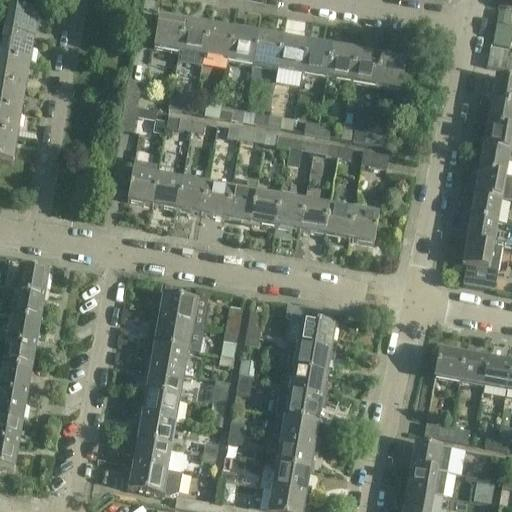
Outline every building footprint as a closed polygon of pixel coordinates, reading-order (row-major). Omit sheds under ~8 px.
[(3,37),(33,42),(37,18),(7,13),(3,37)] [(153,52),(178,56),(183,25),(158,21),(153,52)] [(178,56),(176,66),(201,70),(202,60),(208,29),(183,25),(178,56)] [(227,65),(233,34),(208,29),(202,60),(227,65)] [(252,69),(258,38),(233,34),(227,65),(252,69)] [(0,36),(0,47),(1,48),(0,52),(0,62),(29,67),(33,42),(3,37),(0,36)] [(277,73),(282,42),(258,38),(252,69),(277,73)] [(301,77),(306,47),(282,42),(277,73),(301,77)] [(326,82),(331,51),(306,47),(301,77),(326,82)] [(351,86),(356,55),(331,51),(326,82),(351,86)] [(375,90),(381,60),(356,55),(351,86),(375,90)] [(381,60),(375,90),(401,95),(406,64),(381,60)] [(29,67),(0,62),(0,87),(25,92),(29,67)] [(511,83),(495,80),(491,105),(511,108),(511,83)] [(128,84),(123,109),(137,111),(141,87),(128,84)] [(25,92),(0,87),(0,112),(21,116),(25,92)] [(268,94),(264,114),(270,115),(270,113),(274,95),(268,94)] [(170,103),(168,113),(181,115),(183,105),(170,103)] [(487,128),(511,132),(511,108),(491,105),(487,128)] [(133,137),(137,111),(123,109),(119,135),(133,137)] [(21,116),(0,112),(0,137),(17,140),(21,116)] [(221,112),(219,122),(232,124),(233,114),(221,112)] [(256,118),(255,128),(267,130),(269,120),(256,118)] [(269,120),(267,130),(280,133),(282,122),(269,120)] [(180,123),(178,134),(191,136),(193,126),(180,123)] [(193,126),(191,136),(203,138),(205,128),(193,126)] [(306,126),(304,137),(316,139),(318,128),(306,126)] [(331,131),(318,128),(316,139),(329,142),(331,131)] [(511,132),(487,128),(482,152),(510,156),(511,156),(511,132)] [(228,132),(227,143),(239,145),(241,134),(228,132)] [(241,134),(239,145),(252,147),(253,136),(241,134)] [(354,134),(352,145),(365,148),(367,137),(354,134)] [(367,137),(365,148),(390,152),(393,138),(367,134),(367,137)] [(0,164),(12,166),(17,140),(0,137),(0,164)] [(277,141),(275,151),(288,153),(290,143),(277,141)] [(290,143),(288,153),(301,156),(302,145),(290,143)] [(326,149),(324,160),(337,162),(339,151),(326,149)] [(339,151),(337,162),(349,164),(351,154),(339,151)] [(478,175),(506,179),(510,156),(482,152),(478,175)] [(388,160),(363,156),(360,169),(386,174),(388,160)] [(157,180),(159,172),(158,172),(158,170),(134,166),(127,205),(152,210),(157,180)] [(478,175),(474,198),(502,203),(502,202),(508,203),(511,203),(511,199),(511,181),(506,180),(506,179),(478,175)] [(157,180),(152,210),(178,214),(183,184),(157,180)] [(178,214),(202,218),(207,189),(183,184),(178,214)] [(231,193),(226,222),(251,227),(256,197),(255,197),(257,185),(247,184),(245,195),(231,193)] [(202,218),(226,222),(231,193),(207,189),(202,218)] [(251,227),(275,231),(280,201),(256,197),(251,227)] [(470,221),(497,226),(502,203),(474,198),(470,221)] [(275,231),(299,235),(304,206),(280,201),(275,231)] [(299,235),(324,240),(329,210),(304,206),(299,235)] [(324,240),(348,244),(353,214),(329,210),(324,240)] [(378,219),(353,214),(348,244),(373,248),(378,219)] [(497,226),(470,221),(466,244),(493,249),(497,226)] [(466,244),(462,270),(465,270),(465,271),(465,272),(465,273),(463,283),(463,287),(462,289),(494,294),(494,292),(497,276),(501,251),(493,250),(493,249),(466,244)] [(44,302),(48,277),(38,275),(39,266),(21,262),(15,297),(44,302)] [(3,294),(0,309),(0,319),(10,321),(39,326),(44,302),(15,297),(3,294)] [(158,316),(153,324),(159,325),(191,330),(195,307),(198,308),(198,307),(160,300),(160,301),(163,302),(160,316),(158,316)] [(287,310),(284,323),(299,325),(301,326),(297,349),(330,354),(334,332),(336,332),(336,331),(330,330),(332,318),(303,313),(287,310)] [(228,312),(224,336),(237,339),(242,314),(228,312)] [(250,316),(246,340),(259,342),(263,318),(250,316)] [(39,326),(10,321),(6,346),(35,351),(39,326)] [(159,325),(153,324),(155,333),(157,334),(154,348),(187,354),(189,342),(202,345),(204,333),(191,330),(159,325)] [(237,339),(224,336),(222,346),(236,349),(237,339)] [(259,342),(246,340),(244,350),(257,352),(259,342)] [(2,370),(31,375),(35,351),(6,346),(2,370)] [(149,363),(145,372),(150,373),(183,378),(187,354),(154,348),(152,364),(149,363)] [(297,349),(293,373),(325,378),(330,354),(297,349)] [(434,382),(458,386),(463,359),(439,355),(434,382)] [(486,363),(463,359),(458,386),(481,390),(486,363)] [(220,360),(218,369),(232,372),(233,363),(221,361),(220,360)] [(489,364),(486,363),(481,390),(505,394),(510,367),(499,365),(500,362),(490,361),(489,364)] [(0,379),(0,394),(26,400),(31,375),(2,370),(0,379)] [(150,373),(145,372),(146,381),(149,381),(146,397),(178,402),(183,378),(150,373)] [(289,397),(321,402),(325,378),(293,373),(289,397)] [(239,379),(237,388),(251,390),(252,381),(239,379)] [(248,401),(250,390),(237,388),(235,398),(248,401)] [(0,420),(22,424),(26,400),(0,394),(0,420)] [(138,395),(135,411),(139,412),(139,416),(136,420),(142,421),(174,427),(178,402),(146,397),(138,395)] [(279,395),(275,419),(285,421),(317,426),(321,402),(289,397),(279,395)] [(213,399),(212,408),(225,410),(226,401),(213,399)] [(212,408),(210,418),(223,420),(225,410),(212,408)] [(0,420),(0,445),(18,448),(22,424),(0,420)] [(133,428),(130,442),(138,444),(170,449),(174,427),(142,421),(136,420),(135,428),(133,428)] [(280,445),(313,451),(317,426),(285,421),(280,445)] [(230,427),(229,436),(242,439),(244,429),(230,427)] [(454,446),(456,434),(426,428),(423,440),(454,446)] [(469,436),(456,434),(454,446),(466,448),(469,436)] [(229,436),(227,447),(240,449),(242,439),(229,436)] [(495,453),(497,441),(486,439),(484,451),(495,453)] [(497,441),(495,453),(507,455),(509,443),(497,441)] [(130,442),(127,458),(132,459),(128,468),(133,468),(166,474),(170,449),(138,444),(130,442)] [(0,471),(13,473),(18,448),(0,445),(0,471)] [(276,469),(309,475),(313,451),(280,445),(276,469)] [(205,447),(204,455),(217,457),(218,450),(205,447)] [(414,447),(410,471),(446,477),(450,453),(442,452),(414,447)] [(204,455),(202,466),(215,468),(217,457),(204,455)] [(126,493),(126,494),(169,501),(178,497),(182,478),(166,475),(166,474),(133,468),(128,468),(129,477),(132,477),(129,493),(126,493)] [(272,493),(304,498),(309,475),(276,469),(272,493)] [(410,471),(406,494),(433,499),(442,501),(446,477),(410,471)] [(222,476),(220,484),(234,487),(235,478),(222,476)] [(466,477),(464,486),(479,489),(481,479),(466,477)] [(481,479),(479,489),(493,491),(495,482),(481,479)] [(511,484),(502,483),(501,492),(511,494),(511,484)] [(302,511),(304,498),(272,493),(268,511),(302,511)] [(433,499),(406,494),(402,511),(431,511),(433,499)] [(206,511),(208,508),(176,502),(174,511),(206,511)]
